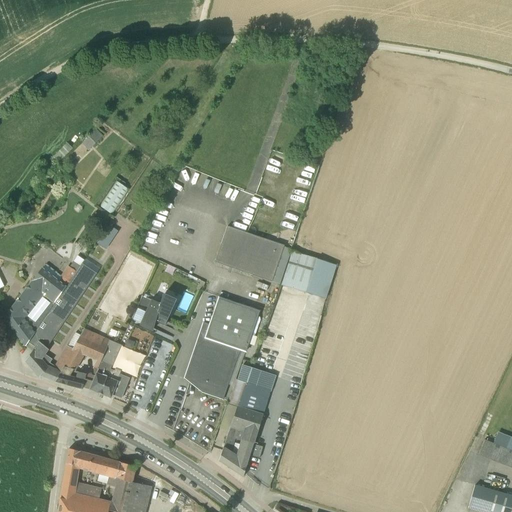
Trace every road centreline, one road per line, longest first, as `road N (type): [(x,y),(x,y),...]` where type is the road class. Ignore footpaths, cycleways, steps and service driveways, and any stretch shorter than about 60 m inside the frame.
road 1 (unclassified): [(511,70),(359,43),(155,41),(89,55),(0,108)]
road 2 (unknown): [(297,315),(257,502),(283,499),(332,511)]
road 3 (primary): [(254,511),(146,435),(74,403)]
road 4 (primary): [(69,413),(176,467),(236,511)]
